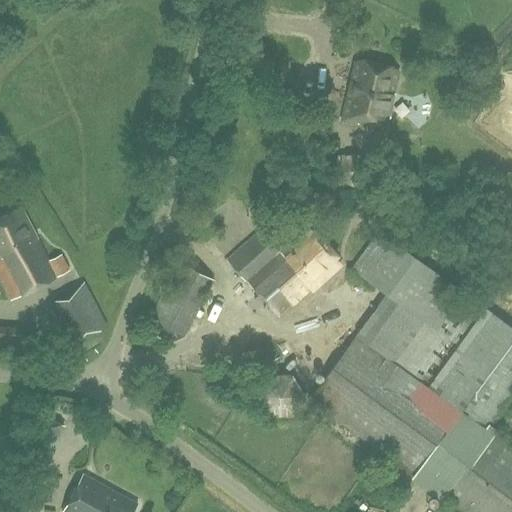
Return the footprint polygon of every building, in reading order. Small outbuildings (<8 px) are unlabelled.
[(393,95),(398,72),(355,63),(351,81),(355,82),(352,94),(348,93),(342,121),(356,125),(360,116),(372,119),(370,128),(385,131),(388,114),(384,113),(388,94),(393,95)] [(237,131),(250,112),(234,101),(220,120),(237,131)] [(307,218),(330,200),(320,187),(297,205),(307,218)] [(0,277),(12,300),(70,270),(61,254),(50,260),(22,207),(0,218),(0,277)] [(311,291),(339,267),(303,226),(283,244),(266,226),(227,260),(278,317),(310,289),(311,291)] [(461,511),(511,511),(511,447),(488,430),(511,398),(511,326),(379,231),(351,269),(387,295),(310,399),(392,460),(378,480),(402,498),(416,479),(461,511)] [(186,338),(215,281),(181,263),(146,330),(173,344),(186,338)] [(77,343),(107,328),(84,283),(54,299),(77,343)] [(275,380),(258,390),(275,419),(292,410),(275,380)] [(29,450),(49,461),(65,424),(45,413),(29,450)] [(28,511),(40,511),(47,475),(27,472),(20,511),(28,511)] [(83,474),(81,478),(62,511),(133,511),(138,504),(83,474)]
